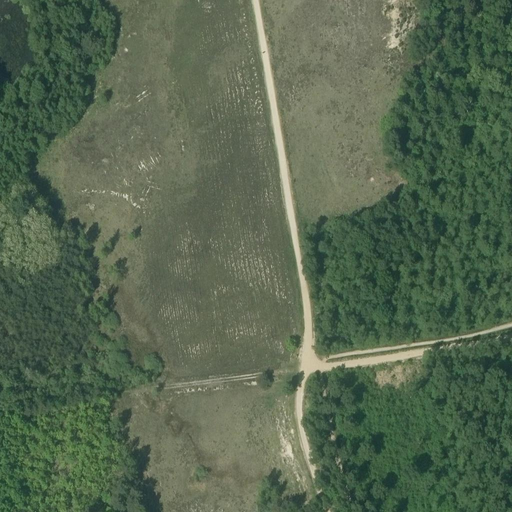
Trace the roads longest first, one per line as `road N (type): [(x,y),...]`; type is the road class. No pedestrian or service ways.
road 1 (track): [(302,367),(304,270),(256,0)]
road 2 (unknown): [(352,511),(331,430),(324,356),(511,323)]
road 3 (track): [(302,367),(22,403)]
road 4 (track): [(511,336),(302,367)]
road 5 (track): [(329,511),(299,424),(302,367)]
